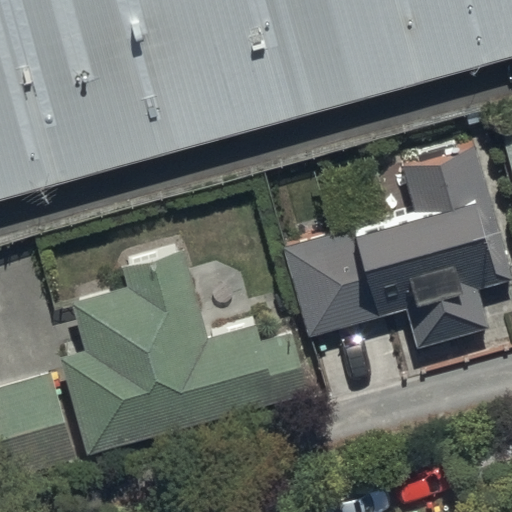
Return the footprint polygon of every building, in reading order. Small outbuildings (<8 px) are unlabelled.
[(511,0),(0,0),(0,186),(511,41),(511,0)] [(511,110),(498,114),(511,175),(511,110)] [(510,287),(474,150),(400,168),(411,215),(286,245),(308,339),(405,316),(414,351),(488,334),(479,295),(510,287)] [(82,351),(56,358),(82,454),(308,393),(291,330),(256,340),(250,319),(206,331),(182,243),(119,260),(125,284),(68,299),(82,351)] [(0,484),(76,464),(51,371),(0,384),(0,484)] [(511,484),(511,406),(470,416),(487,491),(511,484)]
